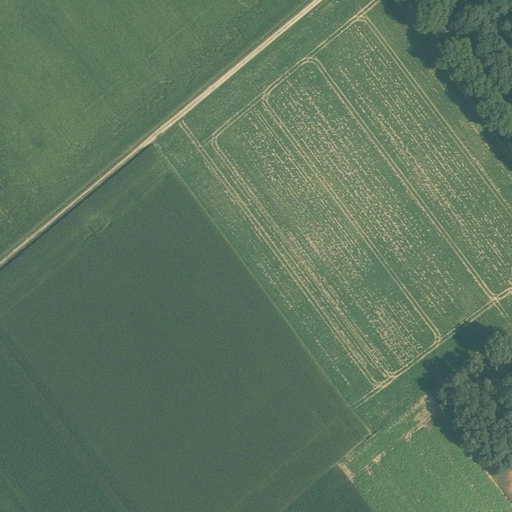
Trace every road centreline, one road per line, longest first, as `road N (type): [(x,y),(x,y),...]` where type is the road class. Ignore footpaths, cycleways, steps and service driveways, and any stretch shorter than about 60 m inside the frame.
road 1 (track): [(0,265),(318,0)]
road 2 (unclassified): [(511,123),(420,0)]
